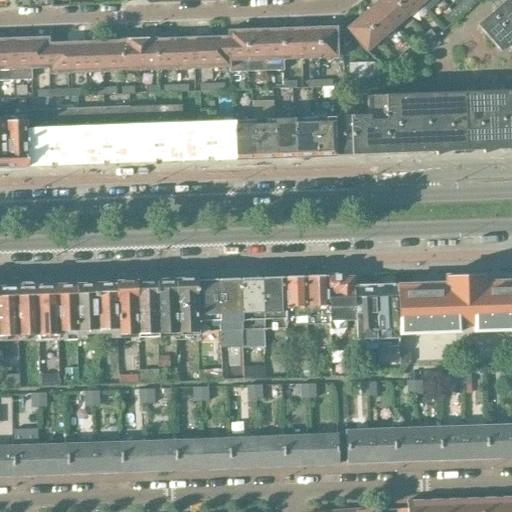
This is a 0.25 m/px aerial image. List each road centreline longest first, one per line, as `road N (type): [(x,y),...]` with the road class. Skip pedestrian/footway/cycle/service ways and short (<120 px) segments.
road 1 (primary): [(0,246),(511,228)]
road 2 (primary): [(389,196),(0,210)]
road 3 (residential): [(348,0),(334,7),(0,19)]
road 4 (residential): [(288,491),(21,501)]
road 5 (residential): [(511,483),(288,491)]
road 6 (residential): [(511,172),(438,175),(389,196)]
road 7 (primary): [(511,192),(389,196)]
